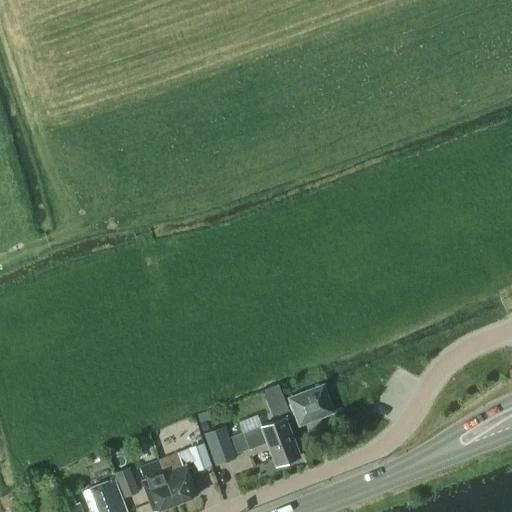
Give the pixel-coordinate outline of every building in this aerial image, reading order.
[(332,411),(322,386),(291,398),(300,423),(332,411)] [(277,464),(299,456),(284,417),(243,432),(249,448),(268,441),(277,464)] [(207,421),(201,423),(204,431),(210,429),(207,421)] [(225,426),(204,433),(215,464),(236,457),(225,426)] [(203,443),(158,460),(175,504),(198,496),(186,463),(192,461),(195,471),(211,465),(203,443)] [(152,511),(154,511),(175,504),(158,460),(141,466),(145,478),(140,480),(152,511)] [(140,492),(130,467),(115,473),(125,497),(140,492)] [(126,511),(114,480),(83,492),(90,511),(126,511)] [(28,495),(38,491),(35,481),(24,485),(28,495)] [(71,493),(56,499),(60,511),(83,511),(79,502),(76,504),(71,493)]
